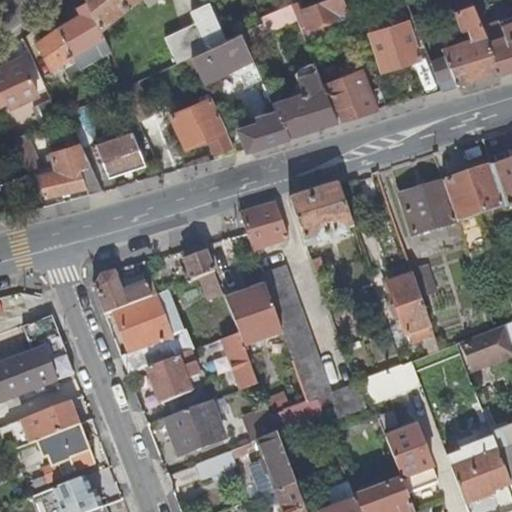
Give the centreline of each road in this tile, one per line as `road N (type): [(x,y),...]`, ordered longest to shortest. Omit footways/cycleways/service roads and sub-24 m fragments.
road 1 (secondary): [(511,108),(51,243)]
road 2 (residential): [(51,243),(151,511)]
